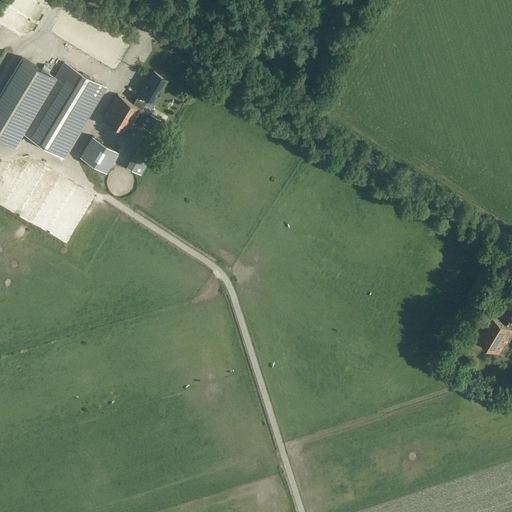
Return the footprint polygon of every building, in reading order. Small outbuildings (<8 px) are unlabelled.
[(0,10),(0,18),(13,25),(20,12),(5,3),(0,10)] [(48,23),(59,32),(72,15),(61,6),(48,23)] [(55,77),(20,56),(0,89),(0,138),(13,147),(55,77)] [(105,87),(65,62),(22,132),(63,157),(105,87)] [(161,74),(154,70),(150,78),(148,77),(139,92),(140,93),(138,96),(139,97),(135,104),(118,93),(103,118),(127,132),(142,108),(148,98),(155,102),(164,88),(162,88),(168,78),(166,77),(167,77),(161,73),(161,74)] [(162,119),(152,114),(149,118),(147,117),(143,126),(154,132),(162,119)] [(117,152),(92,136),(80,156),(105,172),(117,152)] [(153,154),(138,145),(126,166),(141,174),(153,154)] [(31,156),(19,154),(9,161),(7,174),(15,185),(27,187),(37,180),(39,167),(31,156)] [(503,300),(494,307),(500,315),(509,308),(503,300)] [(511,312),(505,324),(489,314),(475,339),(499,353),(511,330),(511,312)]
